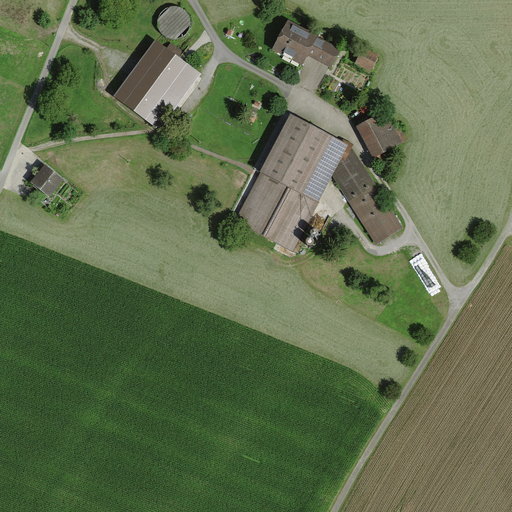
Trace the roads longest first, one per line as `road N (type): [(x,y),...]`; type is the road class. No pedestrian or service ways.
road 1 (track): [(14,146),(151,133),(255,168),(292,96)]
road 2 (track): [(460,303),(333,511)]
road 3 (track): [(361,151),(460,303)]
road 4 (track): [(64,21),(100,54),(110,99),(151,133)]
